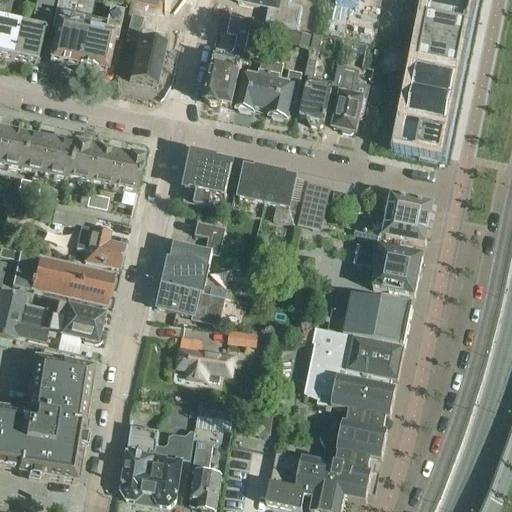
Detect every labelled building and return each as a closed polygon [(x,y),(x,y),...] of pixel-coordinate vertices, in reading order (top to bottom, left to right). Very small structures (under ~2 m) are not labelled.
[(0,0),(0,59),(12,62),(19,27),(8,25),(13,0),(0,0)] [(19,27),(12,62),(36,67),(43,33),(47,34),(54,0),(37,0),(31,30),(19,27)] [(49,66),(77,72),(88,25),(93,1),(90,0),(58,0),(52,31),(56,32),(49,66)] [(133,0),(133,3),(156,8),(158,0),(133,0)] [(238,0),(237,6),(268,13),(265,27),(298,33),(302,12),(290,9),(291,0),(238,0)] [(431,0),(429,10),(469,18),(472,0),(431,0)] [(395,17),(397,5),(389,3),(387,15),(395,17)] [(429,10),(423,40),(463,48),(467,27),(464,27),(466,19),(469,19),(469,18),(429,10)] [(88,25),(77,72),(78,72),(81,76),(81,77),(90,79),(90,78),(94,76),(95,76),(105,78),(112,44),(116,45),(123,16),(109,13),(105,29),(88,25)] [(237,41),(234,54),(231,58),(216,55),(205,106),(207,106),(208,107),(209,108),(210,109),(211,109),(213,110),(214,110),(216,109),(218,108),(232,111),(235,97),(251,30),(249,30),(251,24),(231,20),(227,38),(237,41)] [(130,21),(125,46),(137,49),(129,85),(156,91),(167,40),(140,34),(142,24),(130,21)] [(290,48),(308,52),(310,39),(291,34),(288,45),(290,46),(290,48)] [(331,97),(333,90),(334,88),(318,84),(319,82),(315,81),(316,74),(315,73),(322,40),(314,38),(308,65),(305,80),(309,80),(306,97),(300,121),(308,123),(307,125),(311,130),(310,130),(321,132),(321,131),(324,130),(331,97)] [(423,40),(418,64),(458,72),(463,48),(423,40)] [(378,57),(386,59),(389,47),(380,45),(378,57)] [(386,59),(378,57),(376,65),(388,68),(390,60),(386,59)] [(254,112),(263,114),(273,66),(262,64),(259,78),(260,78),(259,81),(245,78),(240,97),(237,112),(240,113),(240,115),(250,118),(250,115),(254,115),(254,112)] [(418,64),(412,94),(452,102),(456,82),(453,81),(455,73),(458,73),(458,72),(418,64)] [(273,66),(263,114),(271,115),(270,119),(273,119),(273,122),(282,124),(283,121),(287,122),(290,106),(295,107),(297,97),(301,79),(290,76),(287,87),(279,85),(279,82),(281,82),(284,68),(273,66)] [(334,88),(333,90),(343,92),(341,97),(333,132),(339,134),(342,137),(350,139),(353,137),(355,137),(359,120),(362,119),(366,103),(354,100),(354,97),(359,75),(338,71),(334,88)] [(412,94),(408,118),(447,126),(452,102),(412,94)] [(379,114),(387,115),(390,103),(382,102),(379,114)] [(387,115),(379,114),(377,125),(385,127),(387,115)] [(408,118),(401,150),(424,154),(423,156),(437,159),(438,157),(441,158),(445,136),(442,135),(444,127),(447,127),(447,126),(408,118)] [(0,171),(19,176),(27,141),(25,141),(23,139),(19,138),(16,139),(0,135),(0,171)] [(66,186),(67,184),(66,184),(73,151),(72,151),(27,141),(19,176),(66,186)] [(66,184),(67,184),(135,198),(142,164),(73,149),(72,151),(73,151),(66,184)] [(185,193),(186,194),(183,207),(209,212),(212,199),(225,202),(227,190),(236,192),(241,171),(233,169),(216,165),(216,163),(193,158),(185,193)] [(239,202),(264,208),(271,175),(256,172),(256,174),(245,171),(239,202)] [(271,175),(264,208),(276,211),(273,225),(297,230),(302,207),(291,205),(296,182),(286,180),(286,178),(271,175)] [(18,197),(17,197),(27,199),(30,187),(20,185),(18,197)] [(37,201),(40,189),(30,187),(27,199),(37,201)] [(325,222),(331,193),(308,188),(299,231),(314,234),(316,221),(325,222)] [(86,212),(96,214),(98,201),(88,199),(86,212)] [(106,216),(109,203),(99,201),(96,213),(106,216)] [(378,241),(425,250),(433,211),(392,202),(388,223),(359,217),(355,236),(378,241)] [(42,212),(39,225),(51,227),(54,215),(42,212)] [(87,257),(84,267),(117,274),(122,252),(106,248),(108,239),(92,235),(95,223),(54,215),(51,227),(51,228),(80,233),(75,254),(87,257)] [(220,246),(223,233),(198,227),(195,240),(220,246)] [(169,266),(164,290),(209,300),(211,291),(205,290),(208,275),(209,275),(213,256),(173,248),(170,266),(169,266)] [(373,294),(415,302),(423,262),(376,253),(357,250),(354,268),(377,273),(373,294)] [(0,262),(17,267),(12,291),(106,313),(114,280),(0,253),(0,254),(0,262)] [(309,317),(314,293),(297,289),(292,314),(309,317)] [(164,290),(158,313),(182,318),(186,320),(190,320),(194,321),(193,324),(213,328),(216,312),(223,313),(225,303),(209,300),(164,290)] [(211,291),(209,300),(225,303),(227,295),(211,291)] [(99,336),(97,335),(101,319),(58,309),(56,317),(44,314),(23,310),(25,301),(0,295),(0,340),(15,344),(16,340),(45,347),(48,336),(55,338),(81,344),(83,347),(94,350),(95,350),(97,349),(98,349),(100,348),(101,346),(102,345),(102,343),(102,342),(102,341),(102,340),(101,339),(100,337),(99,336)] [(333,315),(328,337),(405,351),(413,311),(352,299),(348,318),(333,315)] [(405,351),(328,337),(316,334),(313,348),(315,349),(305,399),(318,405),(317,409),(350,415),(347,427),(338,426),(336,425),(334,426),(333,426),(331,426),(329,427),(328,428),(325,430),(323,432),(322,434),(322,435),(321,437),(321,439),(321,440),(321,442),(321,444),(321,445),(322,447),(323,448),(324,450),(325,451),(326,452),(327,453),(330,455),(332,456),(333,456),(339,457),(336,469),(303,462),(302,463),(278,458),(272,488),(270,487),(266,509),(282,511),(302,511),(306,495),(314,496),(311,511),(342,511),(345,502),(366,507),(372,476),(368,476),(370,463),(382,466),(388,436),(384,435),(386,423),(390,423),(396,393),(391,392),(392,385),(398,386),(405,351)] [(229,335),(228,348),(246,350),(247,337),(229,335)] [(188,382),(206,385),(219,387),(220,378),(231,380),(234,362),(198,357),(200,345),(182,342),(177,372),(189,374),(188,382)] [(0,472),(18,476),(18,478),(28,479),(27,482),(38,483),(38,481),(76,487),(82,452),(84,452),(86,441),(83,441),(85,429),(83,429),(92,372),(34,362),(25,417),(0,412),(0,472)] [(216,423),(218,409),(199,407),(197,420),(216,423)] [(131,431),(121,496),(126,505),(134,506),(136,506),(143,500),(144,499),(149,499),(155,460),(156,450),(159,436),(149,434),(131,431)] [(156,461),(149,499),(154,500),(154,502),(159,510),(169,511),(176,505),(182,465),(190,466),(194,436),(190,436),(185,440),(169,438),(167,452),(164,452),(162,462),(156,461)] [(192,477),(195,477),(191,504),(192,504),(190,511),(193,511),(216,511),(221,480),(208,478),(213,449),(197,447),(192,477)]
